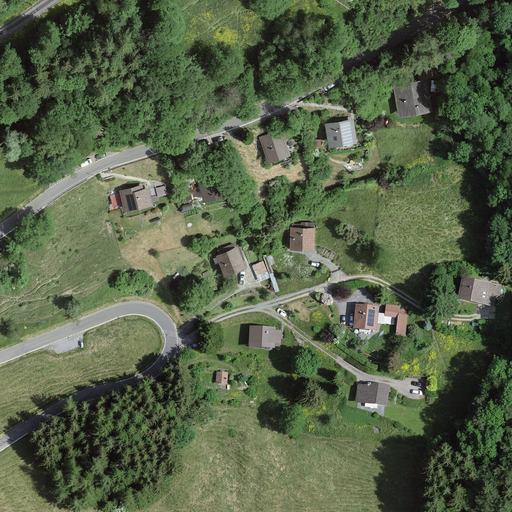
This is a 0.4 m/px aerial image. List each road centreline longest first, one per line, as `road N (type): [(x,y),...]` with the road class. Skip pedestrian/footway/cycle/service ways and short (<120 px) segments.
road 1 (unclassified): [(0,232),(100,163),(274,109),(463,0)]
road 2 (unclassified): [(171,347),(161,318),(130,308),(0,358)]
road 3 (unclassified): [(0,445),(74,401),(149,375),(171,347)]
road 4 (residential): [(336,279),(216,319),(171,347)]
